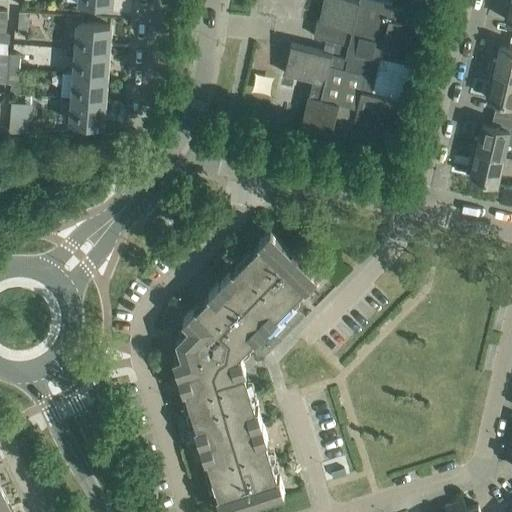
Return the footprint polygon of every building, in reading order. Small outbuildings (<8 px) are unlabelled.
[(291,42),(284,72),(313,79),(300,135),(329,142),(336,112),(354,116),(354,117),(395,127),(402,98),(411,100),(419,64),(418,63),(413,62),(421,24),(420,23),(422,13),(391,6),(392,2),(384,0),(324,0),(320,19),(317,18),(313,35),(334,40),(332,52),(291,42)] [(7,10),(0,9),(0,41),(8,42),(9,32),(6,32),(7,10)] [(28,33),(29,12),(19,11),(17,33),(28,33)] [(78,22),(76,48),(108,51),(110,25),(90,23),(78,22)] [(511,35),(509,47),(501,44),(497,59),(493,59),(490,71),(511,76),(511,35)] [(8,42),(0,41),(0,66),(11,67),(12,53),(7,52),(8,42)] [(76,48),(74,72),(106,74),(108,51),(76,48)] [(20,53),(12,53),(11,67),(19,68),(20,53)] [(11,67),(0,66),(0,81),(10,82),(11,67)] [(10,82),(9,92),(20,93),(20,83),(18,82),(19,68),(11,67),(10,82)] [(64,71),(62,95),(72,96),(105,98),(106,74),(74,72),(64,71)] [(511,76),(490,71),(487,82),(491,83),(488,98),(497,100),(494,113),(511,116),(511,76)] [(72,102),(71,122),(103,124),(105,98),(72,96),(72,102)] [(12,102),(11,117),(11,132),(30,131),(32,104),(23,103),(12,102)] [(511,116),(494,113),(491,125),(482,123),(479,138),(475,137),(472,148),(503,155),(506,142),(511,143),(511,116)] [(273,128),(271,137),(282,140),(285,130),(273,128)] [(503,155),(472,148),(469,160),(473,161),(470,176),(497,183),(503,155)] [(222,511),(285,492),(279,474),(277,475),(266,440),(268,439),(257,406),(255,406),(244,371),(246,370),(240,351),(253,339),(254,340),(278,315),(277,314),(303,287),(304,289),(317,276),(270,230),(257,243),(259,244),(233,271),(231,269),(207,294),(208,295),(196,308),(194,307),(182,320),(188,325),(179,334),(177,343),(181,355),(173,357),(183,390),(185,390),(196,425),(194,426),(205,459),(207,458),(218,494),(216,495),(222,511)] [(0,511),(10,507),(1,487),(0,487),(0,511)] [(454,502),(457,511),(480,511),(478,504),(466,508),(463,499),(454,502)] [(457,511),(454,502),(445,505),(447,511),(457,511)]
